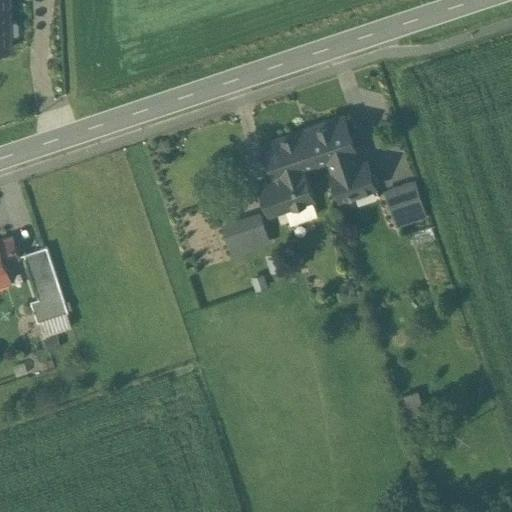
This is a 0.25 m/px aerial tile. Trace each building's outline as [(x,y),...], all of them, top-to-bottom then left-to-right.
[(0,0),(0,47),(10,47),(10,33),(16,33),(19,31),(18,21),(16,19),(9,19),(8,0),(0,0)] [(343,115),(304,128),(315,162),(329,158),(333,171),(331,172),(340,197),(375,185),(366,160),(358,162),(353,149),(354,149),(343,115)] [(304,128),(265,141),(276,174),(263,178),(274,210),(312,197),(302,167),(315,162),(304,128)] [(415,179),(414,167),(388,168),(389,180),(415,179)] [(414,180),(385,190),(396,223),(425,213),(414,180)] [(261,217),(226,229),(234,254),(269,242),(261,217)] [(323,234),(297,243),(306,268),(332,259),(323,234)] [(0,273),(7,272),(3,260),(17,255),(11,236),(0,239),(0,273)] [(46,245),(23,252),(35,287),(57,280),(46,245)] [(365,251),(350,257),(354,266),(369,260),(365,251)] [(57,280),(35,287),(38,297),(30,300),(37,321),(67,311),(57,280)] [(419,387),(403,393),(414,428),(430,423),(419,387)]
